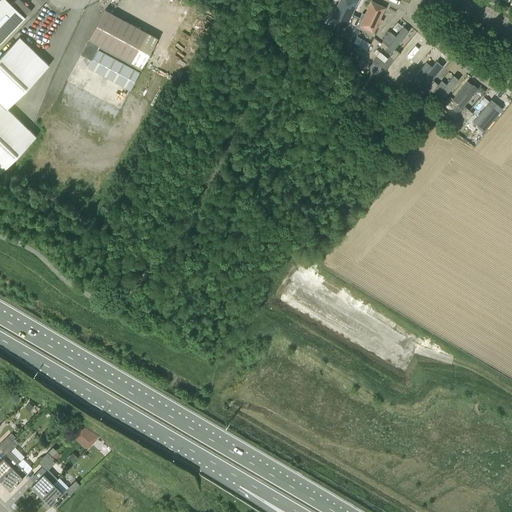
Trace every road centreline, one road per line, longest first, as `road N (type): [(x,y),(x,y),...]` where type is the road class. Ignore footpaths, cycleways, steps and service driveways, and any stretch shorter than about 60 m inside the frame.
road 1 (trunk): [(332,511),(0,317)]
road 2 (trunk): [(0,339),(242,479)]
road 3 (track): [(511,397),(294,274)]
road 4 (residential): [(511,82),(487,83),(413,24),(411,10)]
